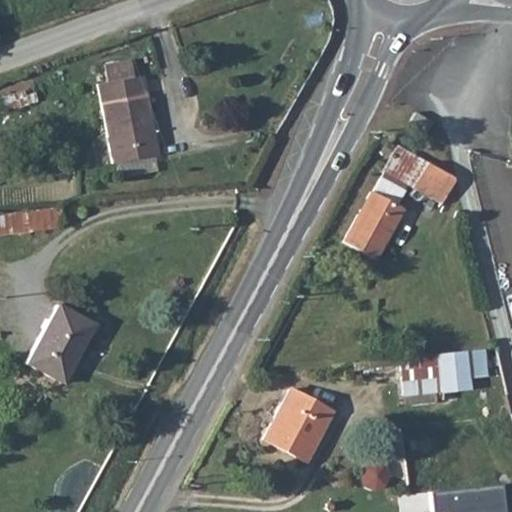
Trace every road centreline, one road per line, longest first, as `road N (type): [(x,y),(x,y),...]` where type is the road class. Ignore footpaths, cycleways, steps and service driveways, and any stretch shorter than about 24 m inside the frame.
road 1 (secondary): [(131,511),(319,164)]
road 2 (secondary): [(319,164),(360,121),(403,20)]
road 3 (secondary): [(371,7),(326,112),(319,164)]
road 4 (residential): [(0,57),(154,0)]
